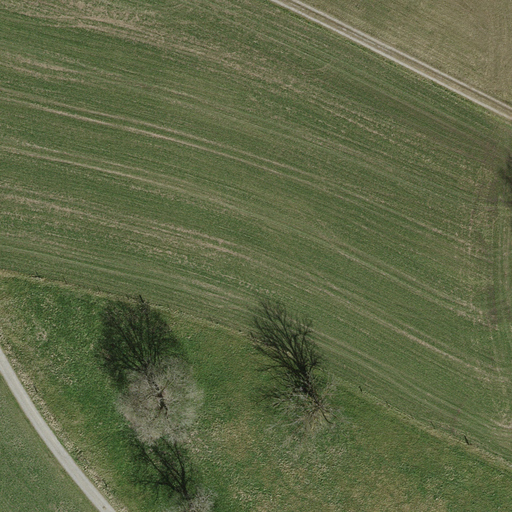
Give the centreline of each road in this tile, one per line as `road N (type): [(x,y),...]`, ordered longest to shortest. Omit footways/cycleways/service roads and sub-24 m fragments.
road 1 (track): [(279,0),(511,120)]
road 2 (track): [(0,357),(108,511)]
